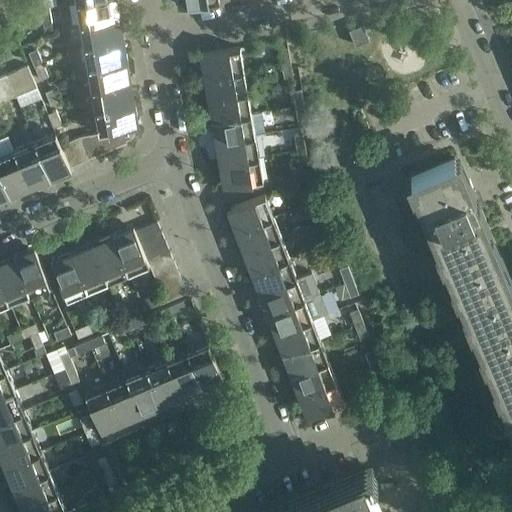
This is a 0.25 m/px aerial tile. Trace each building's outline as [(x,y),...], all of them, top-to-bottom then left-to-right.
[(116,0),(83,0),(76,1),(79,23),(120,15),(116,0)] [(49,5),(40,6),(43,22),(51,21),(49,5)] [(120,15),(79,23),(83,44),(123,37),(120,15)] [(363,23),(349,29),(355,45),(369,39),(363,23)] [(123,37),(83,44),(87,66),(127,59),(123,37)] [(240,46),(200,53),(204,76),(244,69),(240,46)] [(279,48),(281,62),(290,61),(287,46),(279,48)] [(37,47),(28,51),(34,65),(43,61),(37,47)] [(127,59),(87,66),(91,88),(131,81),(127,59)] [(43,61),(34,65),(40,79),(49,75),(43,61)] [(290,61),(281,62),(284,76),(293,75),(290,61)] [(27,64),(17,69),(25,90),(37,86),(27,64)] [(17,69),(6,73),(15,95),(25,90),(17,69)] [(244,69),(204,76),(208,98),(248,90),(244,69)] [(6,73),(0,75),(0,87),(5,99),(15,95),(6,73)] [(131,81),(91,88),(94,108),(134,101),(131,81)] [(45,90),(51,102),(59,99),(53,87),(45,90)] [(292,90),(295,104),(303,103),(301,88),(292,90)] [(248,90),(208,98),(212,120),(252,113),(248,90)] [(134,101),(94,108),(98,131),(90,132),(99,152),(127,140),(126,138),(130,137),(133,136),(134,133),(135,130),(134,125),(134,123),(133,119),(137,118),(134,101)] [(303,103),(295,104),(297,119),(306,117),(303,103)] [(56,109),(48,112),(54,127),(62,122),(56,109)] [(252,113),(212,120),(215,142),(255,134),(265,132),(262,111),(252,113)] [(56,131),(35,140),(51,177),(72,169),(70,165),(60,143),(56,131)] [(90,132),(81,134),(91,156),(99,152),(90,132)] [(294,134),(296,149),(304,147),(302,133),(294,134)] [(81,134),(71,138),(80,160),(91,156),(81,134)] [(255,134),(215,142),(219,162),(259,155),(255,134)] [(71,138),(60,143),(70,165),(80,160),(71,138)] [(35,140),(15,148),(30,186),(51,177),(35,140)] [(304,147),(296,149),(299,163),(307,162),(304,147)] [(15,148),(0,154),(0,168),(11,194),(30,186),(15,148)] [(259,155),(219,162),(222,184),(263,177),(259,155)] [(469,178),(459,155),(411,175),(511,416),(511,280),(486,218),(469,178)] [(0,168),(0,198),(11,194),(0,168)] [(302,188),(308,201),(316,199),(311,185),(302,188)] [(265,194),(227,208),(234,229),(273,215),(265,194)] [(316,199),(308,201),(313,215),(321,212),(316,199)] [(273,215),(234,229),(243,251),(281,236),(273,215)] [(157,219),(135,228),(139,239),(161,230),(157,219)] [(133,225),(112,233),(128,271),(149,262),(148,259),(144,249),(139,239),(135,228),(133,225)] [(326,226),(318,229),(323,243),(331,240),(326,226)] [(161,230),(139,239),(144,249),(166,240),(161,230)] [(112,233),(92,242),(108,279),(128,271),(112,233)] [(281,236),(243,251),(251,272),(289,257),(281,236)] [(166,240),(144,249),(148,259),(170,250),(166,240)] [(331,240),(323,243),(328,256),(337,253),(331,240)] [(92,242),(72,251),(87,288),(108,279),(92,242)] [(34,246),(12,255),(28,293),(50,283),(34,246)] [(148,259),(149,262),(152,269),(174,260),(170,250),(148,259)] [(51,259),(67,297),(87,288),(72,251),(51,259)] [(12,255),(0,260),(0,281),(8,301),(28,293),(12,255)] [(289,257),(251,272),(258,292),(297,277),(289,257)] [(174,260),(152,269),(157,280),(178,270),(174,260)] [(339,268),(345,282),(353,278),(348,264),(339,268)] [(178,270),(157,280),(161,290),(183,280),(178,270)] [(297,277),(258,292),(266,312),(304,298),(320,292),(312,271),(297,277)] [(353,278),(345,282),(350,296),(358,293),(353,278)] [(183,280),(161,290),(165,301),(187,291),(183,280)] [(0,281),(0,304),(8,301),(0,281)] [(304,298),(266,312),(274,333),(312,318),(323,314),(327,313),(320,292),(304,298)] [(182,300),(169,305),(172,313),(186,308),(182,300)] [(155,311),(155,312),(158,319),(172,313),(169,305),(155,311)] [(138,306),(124,312),(127,319),(141,313),(138,306)] [(350,311),(355,325),(363,322),(358,308),(350,311)] [(110,318),(113,325),(127,319),(124,312),(110,318)] [(127,319),(131,327),(145,321),(141,313),(127,319)] [(312,318),(274,333),(282,354),(320,339),(312,318)] [(127,319),(113,325),(117,333),(131,327),(127,319)] [(35,322),(21,328),(24,336),(30,334),(38,330),(35,322)] [(363,322),(355,325),(360,339),(368,336),(363,322)] [(89,323),(75,328),(78,337),(93,331),(89,323)] [(54,331),(57,338),(71,333),(68,325),(54,331)] [(24,336),(21,328),(7,334),(10,342),(24,336)] [(38,330),(30,334),(36,347),(44,344),(38,330)] [(101,334),(88,339),(91,347),(105,341),(101,334)] [(88,339),(74,345),(77,353),(91,347),(88,339)] [(320,339),(282,354),(289,374),(328,359),(320,339)] [(208,341),(187,350),(203,388),(224,379),(208,341)] [(365,352),(370,366),(378,363),(373,349),(365,352)] [(68,350),(60,354),(65,367),(74,364),(68,350)] [(187,350),(168,358),(183,396),(203,388),(187,350)] [(168,358),(146,367),(162,405),(183,396),(168,358)] [(328,359),(289,374),(297,395),(336,380),(328,359)] [(378,363),(370,366),(376,381),(383,377),(378,363)] [(74,364),(65,367),(71,381),(79,378),(74,364)] [(146,367),(126,376),(142,413),(162,405),(146,367)] [(8,368),(0,371),(0,394),(16,388),(8,368)] [(486,371),(476,375),(480,384),(490,380),(486,371)] [(126,376),(106,384),(122,422),(142,413),(126,376)] [(336,380),(297,395),(305,415),(344,401),(336,380)] [(122,422),(106,384),(86,393),(101,430),(122,422)] [(74,404),(82,400),(76,387),(69,390),(74,404)] [(0,419),(25,409),(16,388),(0,394),(0,419)] [(0,441),(33,428),(25,409),(0,419),(0,441)] [(74,417),(72,411),(64,415),(66,420),(74,417)] [(80,417),(86,430),(93,427),(88,414),(80,417)] [(93,427),(86,430),(91,444),(99,441),(93,427)] [(33,428),(0,441),(0,455),(4,466),(42,450),(33,428)] [(42,450),(4,466),(12,486),(50,469),(42,450)] [(97,457),(102,471),(110,468),(104,454),(97,457)] [(381,511),(363,467),(256,511),(381,511)] [(110,468),(102,471),(108,485),(116,482),(110,468)] [(50,469),(12,486),(20,504),(58,488),(50,469)] [(58,488),(20,504),(23,511),(62,511),(67,510),(58,488)]
